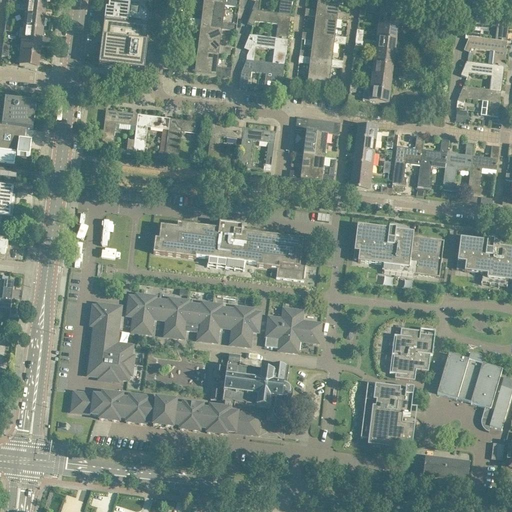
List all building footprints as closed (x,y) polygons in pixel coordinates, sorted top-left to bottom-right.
[(225,0),(213,0),(213,5),(224,6),(224,7),(236,8),(237,2),(225,0)] [(281,0),(279,14),(290,16),(292,0),(250,0),(256,2),(257,2),(257,0),(281,0)] [(326,20),(328,0),(317,0),(316,12),(305,10),(304,17),(315,18),(326,20)] [(337,14),(339,0),(328,0),(326,20),(336,21),(348,22),(349,15),(337,14)] [(106,8),(104,21),(148,26),(150,26),(153,4),(147,3),(146,3),(145,7),(139,6),(138,15),(129,14),(130,5),(109,2),(108,9),(106,8)] [(382,2),(380,14),(399,17),(401,4),(382,2)] [(25,16),(44,18),(46,6),(27,3),(25,16)] [(200,27),(210,29),(213,5),(203,4),(201,21),(190,20),(189,27),(200,28),(200,27)] [(221,30),(221,31),(233,32),(234,26),(222,24),(224,7),(224,6),(213,5),(210,29),(221,30)] [(278,24),(276,40),(287,41),(290,16),(279,14),(259,12),(253,11),(247,25),(253,27),(256,21),(257,21),(278,24)] [(467,27),(465,40),(468,40),(469,38),(482,39),(483,28),(474,27),(474,26),(475,22),(476,23),(498,26),(496,41),(507,42),(510,18),(510,17),(472,13),(470,17),(467,27)] [(378,26),(397,29),(399,17),(380,14),(378,26)] [(24,28),(43,31),(44,18),(25,16),(24,28)] [(302,34),(301,41),(304,41),(313,42),(323,43),(326,20),(315,18),(313,35),(302,34)] [(323,43),(333,45),(334,44),(345,46),(346,39),(334,38),(336,21),(326,20),(323,43)] [(102,41),(98,67),(119,70),(120,70),(144,73),(148,44),(146,44),(148,26),(104,21),(102,35),(102,38),(102,39),(102,41)] [(396,42),(397,29),(378,26),(377,39),(396,42)] [(207,53),(210,29),(200,27),(200,28),(198,45),(183,43),(183,50),(197,52),(197,51),(207,53)] [(18,28),(17,41),(22,41),(41,44),(43,31),(24,28),(18,28)] [(218,54),(230,56),(231,49),(219,48),(221,31),(221,30),(210,29),(207,53),(218,54)] [(275,49),(273,65),(284,66),(287,41),(276,40),(249,36),(244,50),(250,53),(253,46),(254,46),(275,49)] [(181,39),(173,38),(171,50),(180,51),(181,39)] [(493,66),(504,68),(507,43),(507,42),(496,41),(482,39),(469,38),(468,40),(463,51),(463,52),(469,54),(470,54),(472,48),(473,48),(495,51),(493,66)] [(375,52),(394,54),(396,42),(377,39),(375,52)] [(21,53),(40,56),(41,44),(22,41),(21,53)] [(299,58),(298,64),(310,66),(320,68),(323,43),(313,42),(304,41),(304,46),(312,47),(310,59),(299,58)] [(320,68),(330,69),(330,68),(342,70),(343,63),(331,62),(333,45),(323,43),(320,68)] [(184,71),(183,74),(204,77),(207,53),(197,51),(197,52),(195,69),(184,68),(184,71)] [(393,67),(394,54),(375,52),(374,64),(393,67)] [(19,66),(38,69),(40,56),(21,53),(19,66)] [(231,70),(217,68),(218,54),(207,53),(204,77),(207,77),(213,78),(230,80),(231,70)] [(240,81),(239,90),(247,91),(248,80),(251,80),(252,72),(271,74),(269,94),(280,96),(284,66),(273,65),(246,61),(241,75),(240,81)] [(490,92),(501,93),(504,68),(493,66),(466,63),(460,77),(467,79),(469,73),(470,73),(492,76),(490,91),(490,92)] [(372,77),(391,79),(393,67),(374,64),(372,77)] [(320,68),(310,66),(308,83),(296,82),(295,88),(317,91),(320,68)] [(320,68),(317,91),(339,94),(340,87),(328,85),(330,69),(320,68)] [(372,77),(370,89),(390,92),(391,79),(372,77)] [(362,101),(369,102),(388,104),(390,92),(370,89),(364,88),(362,101)] [(490,91),(463,88),(457,102),(456,109),(461,110),(462,104),(465,97),(466,98),(488,100),(486,117),(490,118),(498,118),(501,93),(490,92),(490,91)] [(0,162),(14,164),(15,154),(17,155),(29,157),(31,141),(24,140),(26,130),(33,130),(36,104),(5,100),(3,112),(0,111),(0,162)] [(466,123),(467,112),(457,111),(456,122),(466,123)] [(106,112),(101,152),(115,153),(116,146),(113,145),(116,125),(131,127),(133,115),(106,112)] [(134,141),(132,155),(146,157),(147,150),(145,149),(148,129),(168,131),(169,120),(137,116),(136,127),(134,141)] [(308,120),(296,119),(295,127),(308,129),(308,120)] [(165,153),(164,160),(178,161),(179,154),(177,153),(179,133),(195,135),(196,123),(169,120),(168,131),(165,153)] [(333,123),(332,136),(339,137),(340,124),(333,123)] [(210,137),(206,165),(220,167),(221,159),(219,159),(221,138),(236,140),(238,129),(211,125),(210,137)] [(356,139),(375,142),(377,129),(358,127),(356,139)] [(239,163),(238,169),(252,171),(253,163),(250,163),(253,142),(268,144),(270,133),(243,129),(242,141),(239,163)] [(313,133),(307,132),(306,132),(304,150),(293,148),(292,155),(303,156),(313,158),(316,133),(313,133)] [(327,135),(326,135),(319,134),(316,133),(313,158),(324,159),(336,161),(336,154),(325,153),(327,135)] [(421,151),(422,151),(424,139),(416,138),(415,150),(396,148),(393,172),(392,185),(405,187),(406,179),(404,179),(406,161),(420,163),(421,151)] [(355,151),(374,154),(375,142),(356,139),(355,151)] [(128,140),(126,155),(132,155),(134,141),(128,140)] [(440,153),(422,151),(421,151),(420,163),(417,188),(431,190),(431,182),(429,182),(431,164),(445,166),(447,154),(449,142),(441,141),(440,153)] [(465,156),(447,154),(445,166),(442,191),(456,193),(457,185),(454,185),(456,172),(470,174),(472,157),(474,145),(466,144),(465,156)] [(490,160),(472,157),(470,174),(467,195),(481,196),(482,189),(479,188),(482,170),(496,172),(499,148),(491,147),(490,160)] [(353,164),(372,167),(374,154),(355,151),(353,164)] [(301,174),(290,172),(289,179),(310,182),(313,158),(303,156),(301,174)] [(264,166),(263,172),(268,173),(270,173),(271,167),(272,159),(266,158),(265,166),(264,166)] [(324,159),(313,158),(310,182),(333,184),(334,178),(328,177),(322,176),(324,159)] [(352,177),(371,179),(372,167),(353,164),(352,177)] [(350,190),(369,192),(371,179),(352,177),(350,190)] [(0,223),(0,224),(1,216),(10,217),(10,216),(12,217),(13,207),(11,207),(11,202),(12,196),(13,188),(0,186),(0,223)] [(208,260),(245,264),(257,266),(256,268),(277,270),(276,279),(303,283),(308,245),(303,245),(303,241),(242,233),(242,227),(219,224),(218,230),(177,225),(177,229),(160,227),(159,240),(155,240),(153,255),(196,260),(196,258),(208,260)] [(388,230),(357,226),(353,260),(358,261),(358,263),(382,266),(382,272),(439,279),(444,242),(412,239),(408,238),(408,236),(399,235),(399,237),(395,237),(396,229),(389,228),(388,230)] [(0,253),(4,254),(4,253),(5,253),(6,248),(7,248),(8,241),(7,241),(7,240),(0,238),(0,253)] [(460,239),(456,271),(464,272),(464,273),(487,275),(486,280),(511,282),(511,249),(493,247),(494,240),(487,240),(487,242),(460,239)] [(384,285),(392,287),(394,279),(385,277),(384,285)] [(0,313),(9,314),(14,283),(0,281),(0,313)] [(129,297),(126,317),(133,318),(131,332),(151,334),(153,321),(166,322),(164,336),(184,338),(185,332),(198,333),(197,340),(217,342),(219,329),(232,330),(230,344),(250,346),(252,333),(258,334),(261,314),(254,313),(254,310),(235,308),(234,311),(221,309),(222,306),(202,304),(201,306),(188,305),(189,302),(169,300),(168,302),(155,301),(156,298),(136,296),(135,298),(129,297)] [(94,327),(88,377),(100,379),(100,378),(118,380),(118,381),(128,382),(129,377),(132,378),(132,370),(132,365),(133,365),(134,358),(131,357),(133,347),(118,345),(122,311),(93,307),(90,327),(94,327)] [(268,318),(264,348),(278,350),(298,352),(299,343),(316,345),(319,325),(302,323),(303,313),(283,310),(282,320),(268,318)] [(391,356),(394,356),(391,374),(389,373),(389,374),(395,375),(395,379),(414,382),(416,371),(421,372),(428,373),(430,356),(432,356),(435,337),(420,335),(421,330),(420,330),(420,332),(401,330),(400,337),(394,336),(394,337),(396,337),(394,355),(392,355),(391,356)] [(471,354),(468,354),(470,354),(468,361),(448,355),(437,395),(485,409),(481,421),(481,422),(481,423),(481,424),(481,425),(481,426),(482,427),(482,428),(483,429),(484,430),(485,431),(485,432),(487,432),(488,433),(489,432),(488,432),(490,428),(501,431),(511,394),(511,381),(500,378),(502,371),(482,365),(484,358),(486,359),(484,358),(482,356),(480,355),(478,355),(475,354),(473,354),(471,354)] [(210,402),(225,403),(268,409),(266,420),(278,422),(283,422),(284,415),(282,415),(284,402),(286,402),(288,401),(290,399),(291,398),(292,397),(292,396),(293,395),(293,394),(293,393),(293,392),(292,391),(292,390),(292,389),(291,388),(291,387),(290,386),(289,385),(288,385),(287,384),(289,367),(286,366),(274,365),(273,371),(231,366),(231,364),(237,365),(238,357),(229,355),(227,369),(215,367),(213,380),(224,381),(224,388),(218,387),(218,391),(211,391),(210,402)] [(372,407),(367,447),(406,451),(407,445),(412,445),(414,426),(402,425),(403,416),(410,417),(414,389),(406,388),(405,393),(400,392),(400,389),(375,386),(373,401),(376,402),(375,408),(372,407)] [(72,403),(71,413),(99,417),(99,420),(106,421),(112,421),(112,422),(119,423),(120,420),(126,420),(126,424),(133,425),(133,424),(139,425),(146,426),(146,423),(153,424),(153,426),(153,427),(155,427),(158,428),(160,428),(165,429),(167,429),(171,429),(173,430),(173,428),(173,426),(180,427),(180,430),(187,431),(192,431),(192,432),(200,433),(200,430),(207,430),(206,434),(214,435),(214,434),(219,435),(226,436),(227,433),(256,437),(257,429),(258,429),(260,417),(229,413),(230,410),(228,410),(224,409),(222,409),(217,409),(217,408),(210,407),(209,411),(202,410),(203,406),(196,405),(196,406),(190,405),(183,404),(183,405),(176,404),(176,403),(169,402),(169,403),(163,402),(163,401),(156,400),(156,404),(149,403),(149,400),(142,399),(136,399),(137,398),(129,397),(129,401),(122,400),(122,396),(115,395),(115,396),(110,395),(102,394),(102,397),(74,394),(72,403)] [(493,445),(491,461),(496,462),(502,462),(504,446),(493,445)] [(470,464),(425,458),(422,478),(467,483),(470,464)]
